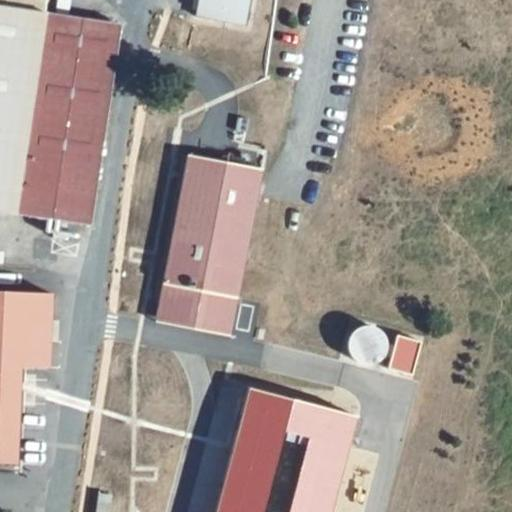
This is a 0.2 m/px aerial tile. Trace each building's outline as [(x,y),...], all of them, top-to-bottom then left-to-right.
[(0,0),(0,208),(87,220),(119,16),(6,0),(0,0)] [(245,0),(193,0),(190,16),(240,26),(245,0)] [(259,164),(187,150),(158,300),(189,306),(188,310),(230,318),(259,164)] [(0,458),(13,459),(18,362),(46,363),(50,289),(0,286),(0,458)] [(227,332),(230,318),(188,310),(189,306),(158,300),(154,318),(227,332)] [(350,359),(386,357),(385,323),(348,324),(350,359)] [(395,333),(385,366),(410,373),(419,340),(395,333)] [(134,379),(120,379),(112,410),(131,411),(134,379)] [(242,387),(214,511),(329,511),(351,411),(242,387)] [(361,511),(374,452),(350,447),(338,508),(331,506),(330,511),(361,511)]
